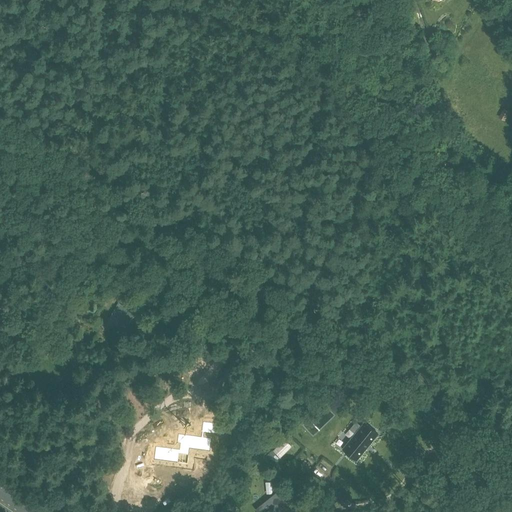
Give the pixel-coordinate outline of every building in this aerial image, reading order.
[(504,120),(509,111),(503,108),(499,117),(504,120)] [(129,308),(119,302),(109,319),(126,329),(135,312),(129,308)] [(210,365),(217,370),(224,361),(218,355),(210,365)] [(202,389),(209,379),(203,374),(195,384),(202,389)] [(205,418),(204,430),(228,433),(230,421),(205,418)] [(355,434),(343,449),(356,460),(365,449),(365,450),(369,444),(378,433),(364,422),(361,426),(356,422),(350,429),(355,434)] [(158,444),(156,458),(190,463),(192,447),(213,450),(215,436),(180,432),(179,442),(182,442),(181,447),(158,444)] [(277,493),(258,509),(260,511),(283,511),(287,509),(283,506),(286,504),(277,493)] [(229,511),(233,511),(237,508),(228,501),(223,507),(229,511)]
